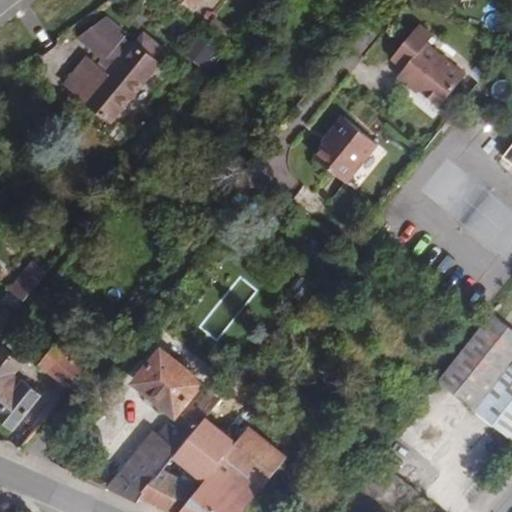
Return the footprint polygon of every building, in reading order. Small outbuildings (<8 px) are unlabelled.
[(181,0),(192,9),(199,0),(181,0)] [(103,16),(77,36),(107,61),(127,36),(103,16)] [(433,36),(420,25),(392,58),(405,69),(399,76),(409,85),(411,82),(440,106),(465,76),(427,44),(433,36)] [(168,53),(144,34),(136,43),(160,63),(168,53)] [(102,67),(100,66),(88,56),(68,81),(90,99),(89,101),(112,120),(160,63),(136,43),(127,36),(107,61),(102,67)] [(374,146),(342,117),(325,135),(329,138),(313,156),(341,182),(374,146)] [(511,147),(503,159),(511,165),(511,147)] [(208,208),(200,217),(205,221),(213,211),(208,208)] [(48,274),(35,264),(12,291),(26,302),(48,274)] [(12,291),(10,289),(0,301),(0,333),(26,302),(12,291)] [(511,328),(492,313),(438,381),(448,389),(511,439),(511,328)] [(87,366),(59,342),(42,363),(71,387),(87,366)] [(42,394),(21,378),(16,374),(20,369),(25,363),(3,345),(0,349),(0,415),(15,428),(42,394)] [(202,382),(162,350),(136,382),(152,394),(161,401),(177,414),(202,382)] [(25,372),(20,369),(16,374),(21,378),(25,372)] [(448,389),(438,381),(424,398),(434,406),(448,389)] [(254,420),(260,412),(235,393),(224,407),(249,426),(254,420)] [(161,401),(152,394),(149,398),(158,405),(161,401)] [(220,401),(211,394),(195,413),(204,421),(220,401)] [(142,497),(173,459),(204,421),(195,413),(190,410),(176,427),(170,422),(159,435),(154,431),(108,488),(139,502),(142,497)] [(292,450),(254,420),(249,426),(234,445),(224,457),(262,487),(292,450)] [(180,460),(206,480),(224,457),(234,445),(209,424),(180,460)] [(224,457),(206,480),(180,511),(242,511),(262,487),(224,457)] [(180,466),(173,459),(142,497),(169,511),(191,484),(192,478),(187,474),(183,478),(175,472),(180,466)] [(370,511),(380,500),(359,483),(336,511),(370,511)]
